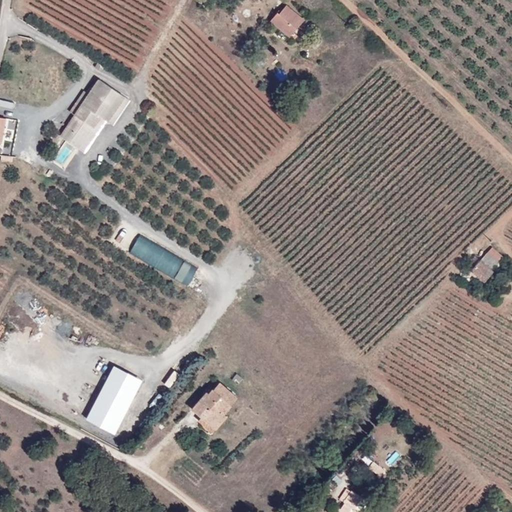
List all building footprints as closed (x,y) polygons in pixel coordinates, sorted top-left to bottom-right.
[(304,21),(286,5),(278,13),(277,12),(270,20),(294,39),(297,36),(294,32),(304,21)] [(103,103),(90,94),(83,104),(96,113),(103,103)] [(101,116),(83,104),(61,136),(79,148),(101,116)] [(175,276),(185,259),(141,233),(131,250),(175,276)] [(471,269),(485,281),(500,264),(487,252),(480,260),(471,269)] [(471,269),(480,260),(475,256),(466,265),(471,269)] [(190,284),(198,266),(184,260),(176,277),(190,284)] [(88,418),(116,432),(143,381),(116,366),(88,418)] [(221,411),(223,413),(237,398),(220,382),(209,394),(207,392),(192,408),(201,417),(209,424),(221,411)] [(226,416),(223,413),(221,411),(209,424),(201,417),(199,420),(212,432),(226,416)] [(291,488),(286,484),(279,490),(285,496),(289,491),(291,488)] [(362,498),(351,491),(344,501),(354,509),(362,498)]
